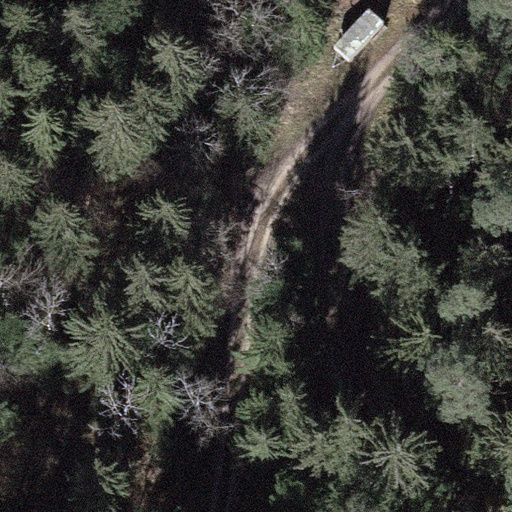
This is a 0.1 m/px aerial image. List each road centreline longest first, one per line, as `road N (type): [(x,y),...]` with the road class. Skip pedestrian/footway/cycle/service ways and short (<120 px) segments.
road 1 (track): [(460,0),(379,81),(340,155),(349,326),(476,511)]
road 2 (track): [(232,511),(235,313),(277,184),(340,155)]
